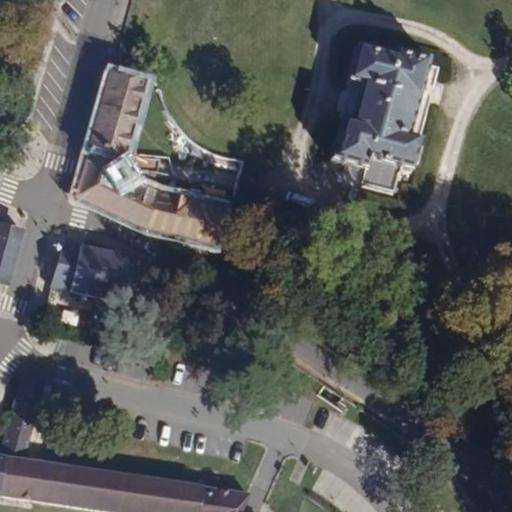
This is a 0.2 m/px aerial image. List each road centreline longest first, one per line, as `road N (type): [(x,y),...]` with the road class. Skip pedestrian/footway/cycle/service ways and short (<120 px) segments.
road 1 (unclassified): [(46,202),(14,307),(18,358),(298,438),(361,473),(393,511)]
road 2 (unclassified): [(46,202),(189,269),(325,353),(457,448),(496,511)]
road 3 (residential): [(46,202),(107,0)]
